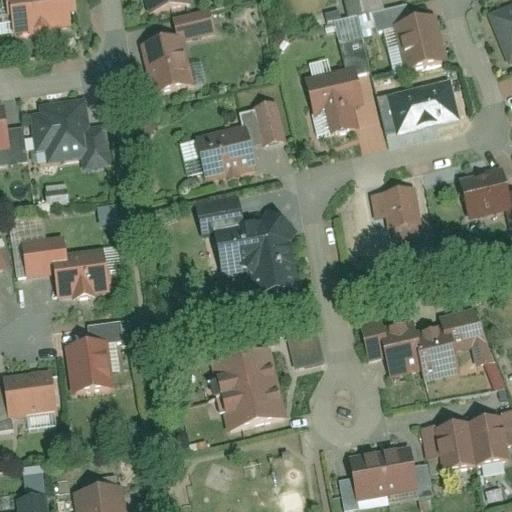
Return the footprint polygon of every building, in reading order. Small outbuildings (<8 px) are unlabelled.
[(5,0),(10,36),(72,29),(68,0),(5,0)] [(142,0),(147,17),(190,6),(188,0),(142,0)] [(384,11),(381,0),(343,0),(349,20),(374,14),(384,11)] [(511,4),(487,15),(510,71),(511,70),(511,4)] [(384,11),(374,14),(378,32),(394,28),(411,24),(406,6),(384,11)] [(183,36),(184,42),(216,35),(210,11),(172,20),(177,37),(183,36)] [(342,13),(322,15),(323,24),(343,21),(342,13)] [(411,24),(394,28),(405,75),(447,65),(435,18),(411,24)] [(151,98),(195,87),(184,42),(183,36),(177,37),(138,47),(151,98)] [(352,71),(353,77),(371,73),(363,40),(340,45),(347,72),(352,71)] [(353,77),(352,71),(347,72),(305,83),(314,120),(324,118),(328,137),(359,130),(354,110),(361,108),(353,77)] [(399,137),(455,123),(447,90),(391,104),(399,137)] [(84,101),(31,108),(37,154),(46,153),(47,164),(86,159),(82,131),(88,130),(84,101)] [(276,106),(254,111),(262,146),(263,150),(286,144),(276,106)] [(6,132),(3,108),(0,108),(0,152),(8,152),(6,132)] [(244,129),(249,149),(262,146),(254,111),(241,115),(244,129)] [(88,130),(82,131),(86,159),(87,173),(107,170),(101,128),(88,130)] [(194,141),(206,187),(255,174),(249,149),(244,129),(194,141)] [(22,130),(6,132),(8,152),(10,165),(26,163),(22,130)] [(500,171),(457,182),(468,227),(511,217),(507,196),(500,171)] [(65,204),(64,187),(43,190),(45,206),(65,204)] [(423,239),(415,191),(371,199),(379,247),(423,239)] [(213,236),(242,230),(235,198),(194,206),(201,239),(213,236)] [(257,303),(300,294),(289,246),(298,235),(266,215),(260,226),(242,230),(213,236),(222,281),(252,275),(257,303)] [(25,279),(54,276),(51,256),(63,255),(61,239),(21,244),(25,279)] [(54,276),(57,303),(108,297),(103,250),(63,255),(51,256),(54,276)] [(424,376),(427,386),(458,378),(452,357),(473,351),(479,373),(494,369),(480,318),(413,336),(424,376)] [(87,327),(89,345),(107,343),(121,341),(119,323),(87,327)] [(393,384),(424,376),(413,336),(411,327),(363,339),(370,367),(387,362),(393,384)] [(65,348),(71,396),(112,391),(107,343),(89,345),(65,348)] [(279,386),(271,351),(212,364),(220,399),(279,386)] [(8,392),(12,423),(56,418),(51,373),(6,378),(8,392)] [(286,421),(279,386),(220,399),(228,434),(286,421)] [(12,423),(8,392),(0,392),(0,436),(13,435),(12,423)] [(502,418),(508,449),(511,448),(511,411),(501,413),(502,418)] [(467,425),(475,468),(510,462),(508,449),(502,418),(467,425)] [(438,460),(441,475),(475,468),(467,425),(433,431),(438,460)] [(427,462),(438,460),(433,431),(432,429),(421,431),(427,462)] [(388,500),(418,494),(414,470),(410,449),(379,454),(388,500)] [(357,505),(388,500),(379,454),(349,460),(353,481),(357,505)] [(428,468),(414,470),(418,494),(419,501),(434,498),(428,468)] [(358,511),(357,505),(353,481),(338,483),(343,511),(358,511)] [(126,511),(124,489),(73,497),(75,511),(126,511)] [(21,511),(48,511),(46,499),(20,503),(21,511)]
